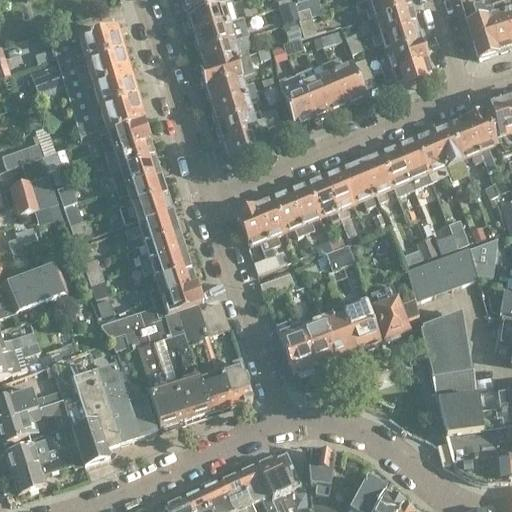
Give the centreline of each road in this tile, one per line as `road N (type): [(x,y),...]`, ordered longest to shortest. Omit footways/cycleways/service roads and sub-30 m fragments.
road 1 (residential): [(202,202),(459,95)]
road 2 (residential): [(284,425),(202,202)]
road 3 (residential): [(284,425),(79,511)]
road 4 (residential): [(477,511),(445,499),(369,437),(334,425),(284,425)]
road 5 (residential): [(202,202),(142,0)]
